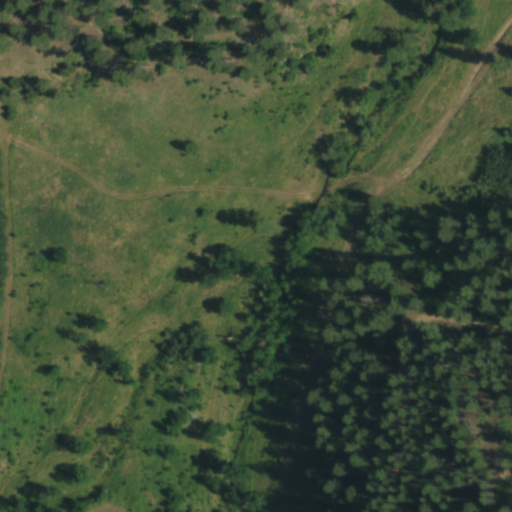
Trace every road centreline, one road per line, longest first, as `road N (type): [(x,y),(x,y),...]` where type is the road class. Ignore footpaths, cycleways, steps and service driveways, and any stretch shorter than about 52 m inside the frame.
road 1 (track): [(285,511),(289,455),(365,208),(418,161),(511,27)]
road 2 (track): [(511,328),(425,315),(413,327),(398,357),(399,408),(373,511)]
